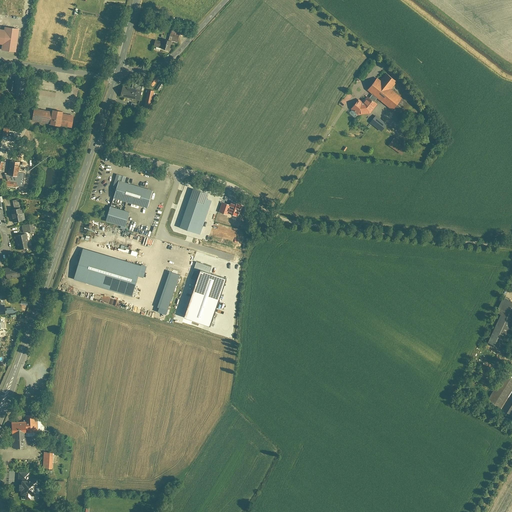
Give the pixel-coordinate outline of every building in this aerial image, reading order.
[(15,51),(18,28),(3,26),(3,29),(0,28),(0,43),(1,44),(0,49),(15,51)] [(178,42),(180,32),(171,30),(169,40),(172,41),(178,42)] [(169,40),(162,38),(162,41),(155,39),(153,46),(169,50),(172,41),(169,40)] [(157,72),(149,82),(153,85),(162,76),(157,72)] [(402,100),(390,91),(397,82),(387,75),(380,84),(377,81),(369,92),(394,111),(402,100)] [(163,78),(157,88),(160,90),(166,80),(163,78)] [(13,93),(25,95),(27,81),(15,79),(14,90),(13,93)] [(133,81),(132,87),(142,90),(144,83),(133,81)] [(132,87),(123,85),(120,95),(139,100),(142,90),(132,87)] [(154,90),(148,89),(144,106),(150,107),(154,90)] [(351,111),(359,117),(370,113),(376,104),(368,97),(362,105),(358,102),(351,111)] [(76,130),(79,117),(67,115),(67,112),(56,110),(55,112),(37,108),(34,122),(76,130)] [(375,117),(370,123),(381,132),(386,125),(375,117)] [(397,139),(392,147),(402,154),(407,146),(397,139)] [(10,160),(7,174),(18,176),(20,162),(10,160)] [(153,190),(126,183),(128,178),(117,175),(114,186),(117,187),(114,198),(148,207),(153,190)] [(209,194),(193,188),(180,227),(200,235),(212,201),(206,199),(209,194)] [(230,205),(222,202),(219,212),(229,216),(229,213),(238,217),(242,205),(231,201),(230,205)] [(10,210),(12,222),(25,219),(23,212),(22,213),(21,207),(20,207),(14,209),(10,210)] [(111,207),(107,221),(126,226),(130,212),(111,207)] [(21,225),(23,232),(33,230),(32,223),(21,225)] [(92,232),(93,231),(95,232),(97,228),(89,224),(85,233),(90,235),(91,232),(92,232)] [(18,250),(29,247),(26,233),(14,236),(18,250)] [(132,296),(141,265),(82,249),(73,280),(132,296)] [(191,279),(197,281),(184,317),(211,326),(227,278),(209,273),(212,266),(196,262),(191,279)] [(3,268),(6,280),(20,277),(18,265),(3,268)] [(157,312),(166,315),(180,274),(171,271),(157,312)] [(511,304),(502,300),(485,342),(502,348),(511,322),(511,304)] [(511,386),(499,408),(511,415),(511,412),(511,386)] [(25,421),(25,431),(39,431),(39,415),(24,415),(25,421)] [(11,422),(12,447),(25,446),(25,431),(25,421),(11,422)] [(53,451),(43,451),(43,467),(52,468),(53,451)] [(20,479),(28,479),(28,471),(18,471),(18,480),(20,481),(20,479)] [(29,494),(34,495),(34,480),(28,479),(20,479),(20,481),(20,483),(18,483),(17,489),(20,489),(20,494),(24,494),(24,497),(29,498),(29,494)]
